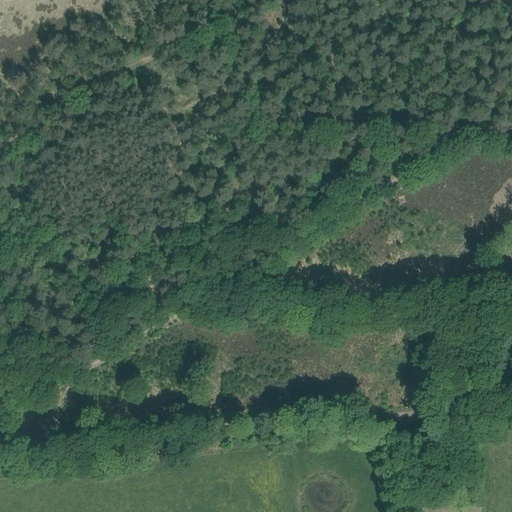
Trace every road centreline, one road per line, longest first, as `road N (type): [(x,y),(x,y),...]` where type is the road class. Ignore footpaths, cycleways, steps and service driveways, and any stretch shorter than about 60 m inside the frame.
road 1 (track): [(0,422),(452,136),(511,136)]
road 2 (track): [(511,405),(0,463)]
